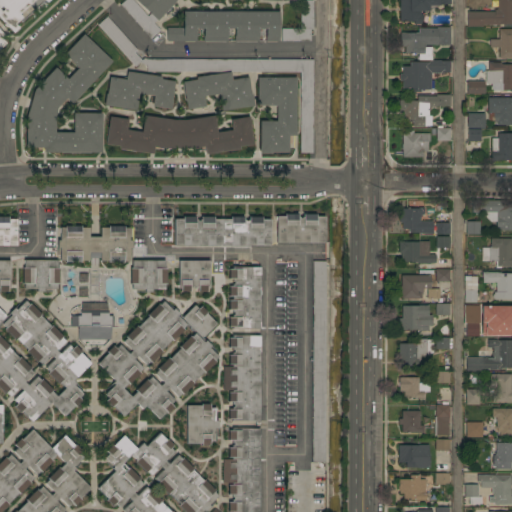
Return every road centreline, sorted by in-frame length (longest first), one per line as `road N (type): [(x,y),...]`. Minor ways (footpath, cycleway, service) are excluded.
road 1 (secondary): [(367,511),(368,0)]
road 2 (residential): [(307,185),(289,173),(0,171)]
road 3 (residential): [(0,194),(288,194),(307,185)]
road 4 (residential): [(5,194),(6,95),(23,63),(89,0)]
road 5 (residential): [(307,185),(511,185)]
